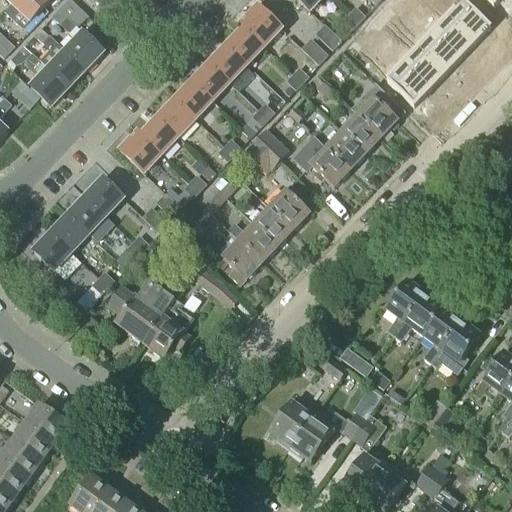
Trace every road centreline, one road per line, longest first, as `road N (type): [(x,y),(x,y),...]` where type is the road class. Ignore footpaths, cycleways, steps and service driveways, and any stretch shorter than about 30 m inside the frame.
road 1 (residential): [(168,452),(408,195)]
road 2 (residential): [(0,194),(196,0)]
road 3 (residential): [(168,452),(0,327)]
road 4 (residential): [(408,195),(511,87)]
road 5 (residential): [(511,276),(408,195)]
